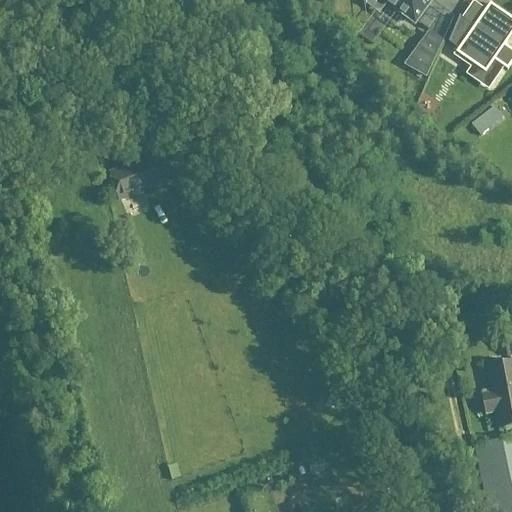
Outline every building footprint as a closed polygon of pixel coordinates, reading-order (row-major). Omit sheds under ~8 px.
[(378,0),(414,26),(433,0),(378,0)] [(459,19),(448,45),(458,52),(455,55),(485,76),(494,63),(507,73),(511,64),(511,53),(504,48),(511,36),(511,21),(490,6),(474,29),(459,19)] [(441,45),(428,36),(405,68),(425,79),(441,45)] [(110,176),(119,203),(165,186),(155,160),(110,176)] [(184,200),(187,215),(179,217),(182,233),(202,229),(195,198),(184,200)] [(511,365),(488,370),(492,397),(482,399),(485,417),(496,415),(499,432),(511,429),(511,365)] [(511,511),(511,441),(474,450),(487,511),(511,511)]
